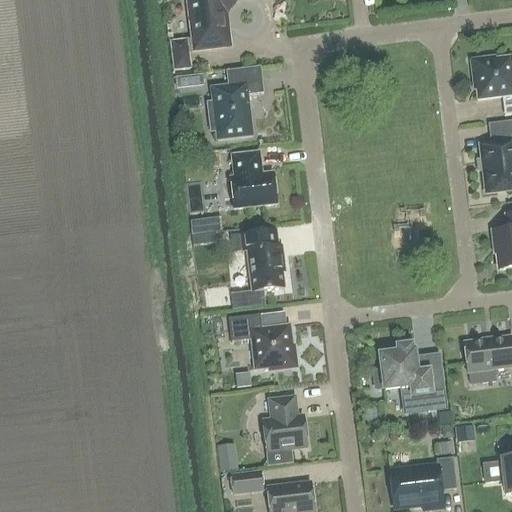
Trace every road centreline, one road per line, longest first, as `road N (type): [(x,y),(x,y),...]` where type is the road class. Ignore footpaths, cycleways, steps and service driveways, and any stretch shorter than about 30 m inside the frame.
road 1 (residential): [(328,313),(296,51),(303,38),(437,22)]
road 2 (residential): [(464,297),(437,22)]
road 3 (residential): [(352,511),(328,313)]
road 4 (residential): [(328,313),(464,297)]
